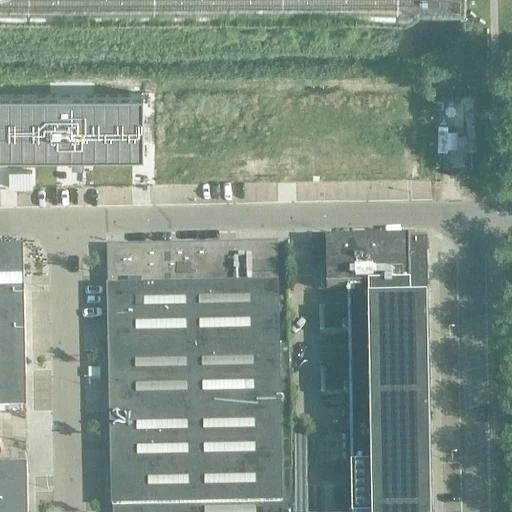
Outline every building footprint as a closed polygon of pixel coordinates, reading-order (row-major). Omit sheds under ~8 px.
[(145,91),(0,89),(0,111),(0,149),(144,151),(145,91)] [(156,114),(156,90),(146,90),(146,114),(156,114)] [(283,143),(406,144),(406,125),(397,125),(397,93),(298,93),(298,114),(259,114),(259,93),(160,93),(160,125),(150,125),(150,144),(261,145),(261,151),(283,151),(283,143)] [(473,149),(472,99),(459,100),(460,150),(473,149)] [(431,511),(427,245),(427,244),(409,244),(409,242),(408,242),(326,244),(327,291),(326,291),(326,292),(347,292),(348,349),(351,511),(431,511)] [(292,511),(289,349),(287,245),(264,245),(107,248),(111,510),(113,510),(112,511),(292,511)] [(0,412),(26,412),(23,249),(0,249),(0,412)] [(345,331),(346,310),(324,309),(323,330),(345,331)] [(0,511),(27,511),(27,474),(0,474),(0,511)]
